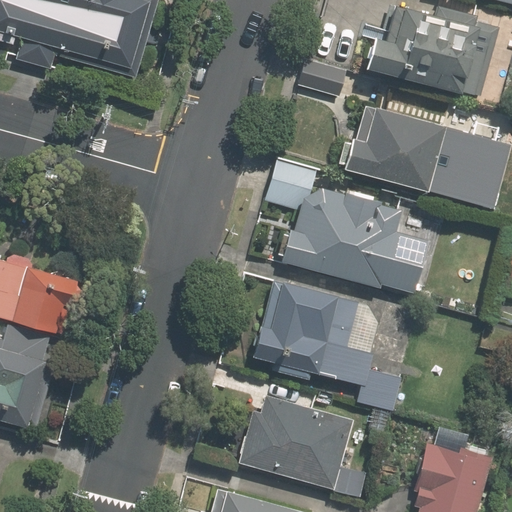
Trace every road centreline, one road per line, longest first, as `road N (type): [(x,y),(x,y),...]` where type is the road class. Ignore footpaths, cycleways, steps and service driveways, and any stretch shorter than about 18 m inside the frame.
road 1 (residential): [(116,511),(199,187)]
road 2 (residential): [(199,187),(0,128)]
road 3 (residential): [(199,187),(249,0)]
